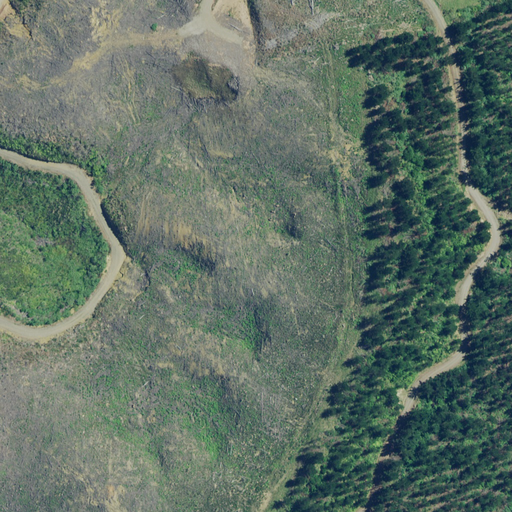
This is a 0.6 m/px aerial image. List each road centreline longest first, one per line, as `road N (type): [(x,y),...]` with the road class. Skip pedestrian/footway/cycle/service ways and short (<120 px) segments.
road 1 (track): [(421,0),(441,21),(466,191),(493,223),(487,256),(460,283),(456,353),(420,378),(358,511)]
road 2 (track): [(0,150),(83,182),(116,251),(99,295),(62,328),(0,327)]
